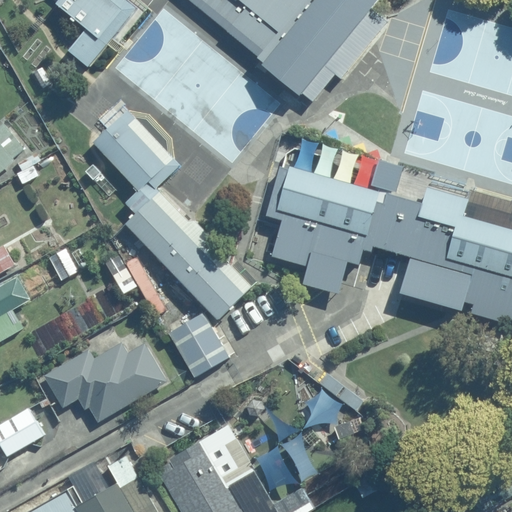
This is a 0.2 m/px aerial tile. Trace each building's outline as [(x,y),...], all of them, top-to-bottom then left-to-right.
[(62,0),(62,1),(92,24),(72,49),(93,66),(142,6),(134,0),(62,0)] [(383,0),(207,0),(269,49),(264,55),(270,60),(267,63),(306,92),(308,90),(319,100),(348,61),(339,54),(367,18),(372,20),(381,9),(379,6),(383,0)] [(157,159),(111,111),(85,135),(131,184),(157,159)] [(0,177),(19,162),(16,158),(29,148),(9,124),(0,131),(0,177)] [(511,198),(476,188),(474,197),(433,186),(429,200),(391,190),(389,200),(384,199),(387,188),(297,163),(296,166),(285,163),(271,214),(295,220),(293,229),(283,231),(278,253),(316,264),(323,242),(316,236),(318,227),(334,231),(329,252),(365,262),(369,247),(379,250),(380,244),(416,255),(406,291),(462,309),(465,297),(479,301),(476,311),(511,320),(511,198)] [(128,224),(221,318),(258,283),(163,189),(128,224)] [(0,277),(27,263),(14,241),(0,248),(0,277)] [(68,250),(50,260),(63,283),(81,273),(68,250)] [(0,344),(26,331),(17,312),(32,304),(20,279),(0,289),(0,344)] [(208,310),(172,331),(198,376),(235,355),(208,310)] [(314,331),(324,352),(353,338),(343,317),(314,331)] [(93,407),(100,421),(170,386),(151,347),(133,356),(127,345),(97,359),(94,352),(47,376),(64,409),(80,401),(85,411),(93,407)] [(329,368),(319,383),(351,405),(361,390),(329,368)] [(0,425),(0,441),(9,456),(45,434),(29,408),(0,425)] [(258,470),(231,424),(156,468),(182,511),(268,511),(248,476),(258,470)] [(162,511),(130,456),(114,465),(124,482),(87,502),(78,486),(31,511),(162,511)] [(308,511),(316,508),(305,487),(277,503),(282,511),(308,511)]
